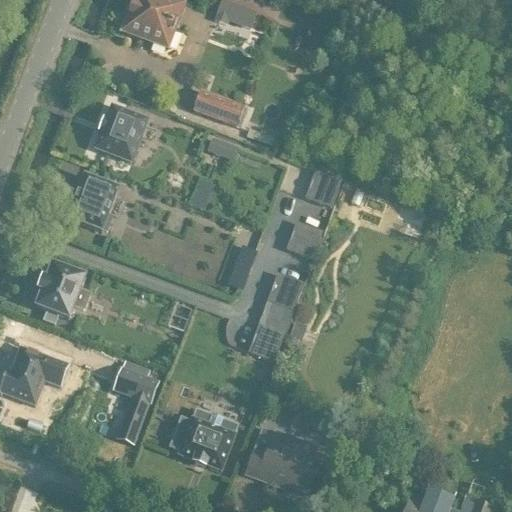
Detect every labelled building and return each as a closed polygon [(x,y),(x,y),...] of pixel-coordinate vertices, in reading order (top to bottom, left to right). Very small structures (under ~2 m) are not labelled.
[(169,52),(186,6),(169,0),(134,0),(122,34),(169,52)] [(248,10),(244,21),(253,24),(257,13),(248,10)] [(315,36),(319,20),(308,17),(304,33),(315,36)] [(237,129),(244,110),(201,95),(194,115),(237,129)] [(131,163),(147,121),(112,108),(106,123),(104,122),(99,134),(101,135),(96,150),(131,163)] [(257,117),(253,127),(278,138),(282,127),(257,117)] [(213,139),(208,152),(233,162),(238,149),(213,139)] [(217,195),(220,175),(206,173),(203,193),(217,195)] [(316,173),(306,199),(331,209),(341,182),(316,173)] [(108,217),(118,191),(87,180),(87,179),(85,179),(69,221),(71,222),(102,234),(103,231),(107,233),(112,218),(108,217)] [(297,224),(287,251),(312,260),(322,234),(297,224)] [(247,279),(259,246),(248,242),(235,275),(247,279)] [(52,266),(36,308),(69,321),(74,307),(84,311),(89,295),(80,292),(85,278),(52,266)] [(246,282),(231,276),(228,286),(242,292),(246,282)] [(303,285),(278,276),(268,302),(293,312),(303,285)] [(302,340),(307,327),(295,323),(290,336),(302,340)] [(249,354),(275,363),(284,337),(259,327),(249,354)] [(79,334),(74,356),(105,363),(110,341),(79,334)] [(7,371),(0,389),(0,393),(35,407),(44,382),(61,389),(69,367),(20,348),(11,373),(7,371)] [(122,370),(113,392),(132,399),(117,441),(133,447),(149,406),(151,407),(160,384),(122,370)] [(221,472),(235,436),(238,427),(196,411),(191,424),(182,420),(171,448),(180,452),(179,455),(194,461),(193,464),(205,468),(206,466),(221,472)] [(263,431),(246,475),(273,485),(274,482),(286,486),(284,490),(285,490),(286,486),(308,494),(324,451),(276,433),(275,436),(263,431)] [(409,502),(405,511),(496,511),(497,511),(474,503),(465,500),(460,511),(458,511),(451,509),(454,501),(428,491),(422,507),(409,502)]
